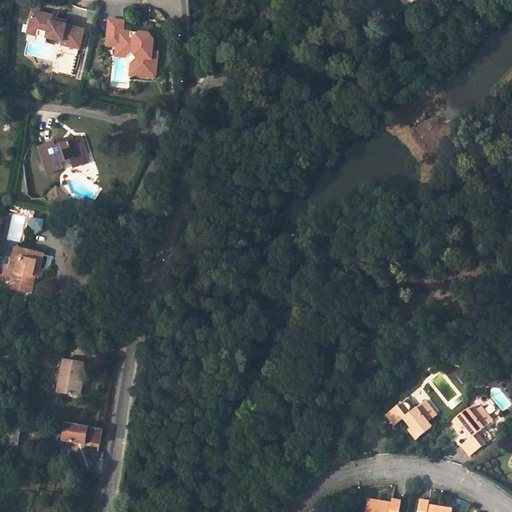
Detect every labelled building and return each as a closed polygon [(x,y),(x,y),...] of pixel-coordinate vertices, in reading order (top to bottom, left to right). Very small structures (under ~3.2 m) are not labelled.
[(60,44),(78,49),(82,30),(65,26),(65,22),(50,18),(51,16),(35,13),(29,16),(27,26),(37,28),(36,31),(46,33),(45,38),(60,42),(60,44)] [(123,21),(108,20),(105,45),(115,46),(115,51),(131,52),(135,58),(134,76),(152,78),(154,75),(156,62),(154,59),(151,59),(151,52),(152,39),(148,34),(138,33),(132,37),(121,36),(122,31),(123,21)] [(25,34),(45,38),(46,33),(36,31),(37,28),(27,26),(25,34)] [(131,52),(115,51),(114,56),(125,57),(130,63),(129,75),(134,76),(135,58),(131,52)] [(88,161),(85,153),(88,152),(83,138),(73,141),(70,139),(67,143),(55,147),(54,143),(38,148),(47,173),(72,165),(73,167),(88,161)] [(51,199),(58,193),(60,196),(63,194),(56,187),(44,198),(48,202),(51,199)] [(71,203),(63,194),(60,196),(58,193),(51,199),(60,209),(64,209),(71,203)] [(32,220),(30,231),(42,233),(43,221),(32,220)] [(38,254),(16,249),(10,272),(15,273),(11,289),(31,294),(36,277),(33,277),(38,254)] [(36,277),(38,278),(43,255),(38,254),(33,277),(36,277)] [(77,396),(83,364),(62,360),(56,392),(77,396)] [(409,410),(404,403),(387,416),(396,426),(404,419),(412,429),(420,439),(433,429),(429,424),(439,417),(427,402),(412,413),(408,417),(405,413),(409,410)] [(495,423),(484,408),(474,416),(470,411),(458,421),(466,432),(473,440),(464,447),(472,458),(488,445),(483,438),(479,442),(476,438),(480,434),(495,423)] [(458,421),(455,423),(463,433),(466,432),(458,421)] [(56,439),(64,440),(66,424),(58,423),(56,439)] [(66,424),(64,440),(86,444),(86,442),(100,445),(102,430),(66,424)] [(7,451),(17,453),(21,429),(10,427),(7,451)] [(412,429),(410,430),(418,441),(420,439),(412,429)] [(387,504),(369,502),(367,511),(400,511),(402,504),(394,503),(393,509),(386,508),(387,504)] [(429,504),(420,503),(418,511),(452,511),(453,511),(434,508),(434,511),(427,510),(429,504)]
